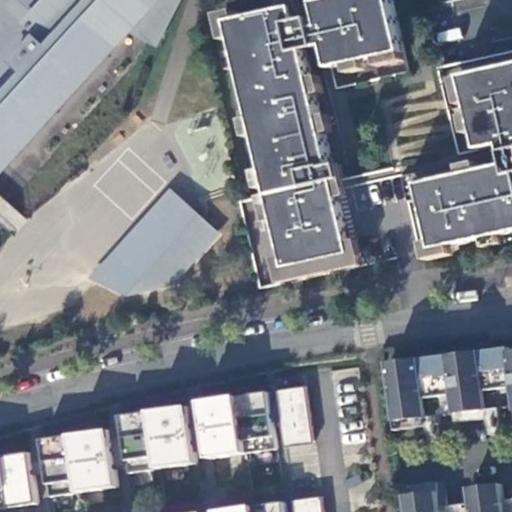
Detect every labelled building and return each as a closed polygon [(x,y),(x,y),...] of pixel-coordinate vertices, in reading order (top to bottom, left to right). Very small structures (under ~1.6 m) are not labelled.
[(0,0),(0,176),(133,30),(158,43),(181,0),(0,0)] [(395,0),(342,0),(234,23),(290,269),(355,255),(339,184),(346,182),(343,165),(336,166),(311,54),(330,50),(333,69),(408,54),(395,0)] [(511,55),(443,69),(461,156),(506,147),(511,167),(422,186),(437,253),(511,235),(511,55)] [(98,282),(127,296),(201,214),(178,194),(98,282)] [(511,349),(392,364),(399,422),(511,407),(511,349)] [(310,388),(280,392),(288,447),(317,443),(310,388)] [(204,403),(213,460),(281,451),(273,393),(204,403)] [(124,417),(132,475),(201,465),(193,408),(124,417)] [(45,441),(54,498),(122,489),(114,431),(45,441)] [(0,511),(42,505),(35,454),(0,459),(0,511)] [(440,485),(408,487),(411,511),(511,511),(511,501),(506,502),(505,485),(475,490),(475,506),(443,509),(440,485)] [(327,511),(325,498),(296,502),(297,511),(327,511)] [(227,511),(289,511),(288,503),(227,511)]
